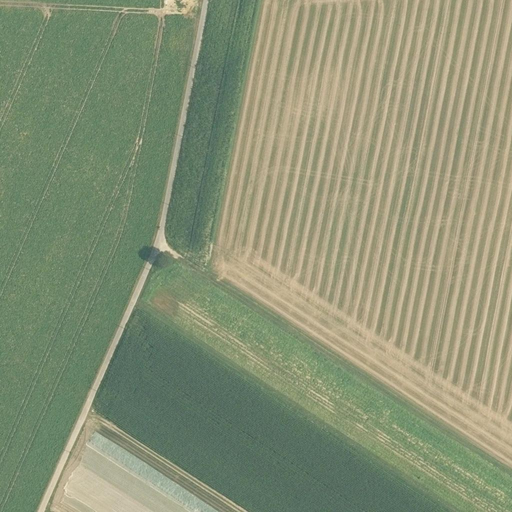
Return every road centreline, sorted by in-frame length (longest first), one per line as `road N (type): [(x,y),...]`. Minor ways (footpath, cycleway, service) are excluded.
road 1 (track): [(41,511),(157,244),(206,0)]
road 2 (track): [(511,477),(157,244)]
